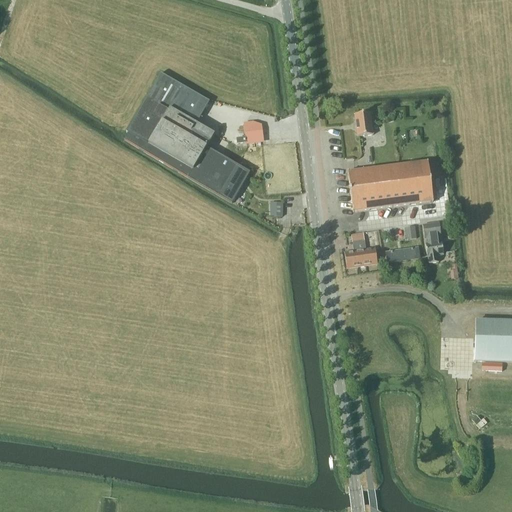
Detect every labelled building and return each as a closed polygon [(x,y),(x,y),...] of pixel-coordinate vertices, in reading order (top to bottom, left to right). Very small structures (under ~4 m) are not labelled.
[(126,133),(128,134),(124,142),(188,179),(232,205),(250,174),(206,148),(214,135),(196,125),(209,103),(160,74),(126,133)] [(356,138),(374,136),(371,114),(354,116),(356,138)] [(246,143),(263,141),(262,132),(245,134),(246,143)] [(353,213),(433,203),(428,163),(348,173),(353,213)] [(270,211),(270,217),(283,217),(283,204),(276,203),(275,211),(270,211)] [(441,243),(438,243),(437,238),(441,238),(439,224),(423,226),(425,240),(429,239),(430,244),(425,245),(427,258),(428,258),(429,265),(438,263),(437,257),(443,256),(441,243)] [(416,240),(415,228),(405,229),(406,241),(416,240)] [(375,249),(365,251),(363,233),(351,235),(353,253),(344,254),(347,270),(377,265),(375,249)] [(387,264),(419,259),(418,249),(386,254),(387,264)] [(458,279),(456,265),(451,266),(452,272),(450,272),(451,280),(458,279)] [(511,363),(511,322),(476,322),(474,362),(511,363)] [(472,422),(476,426),(481,422),(477,417),(472,422)] [(471,484),(464,475),(458,480),(465,489),(471,484)]
